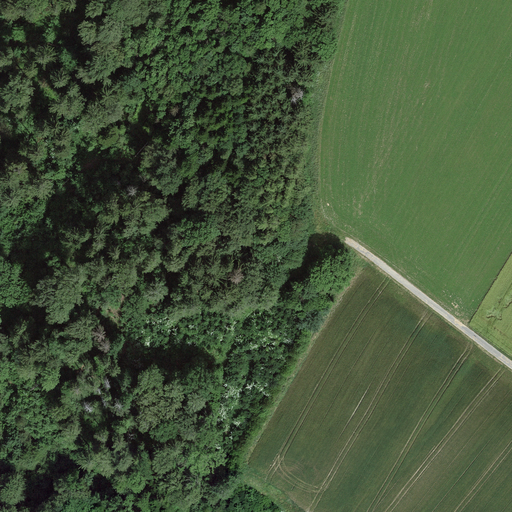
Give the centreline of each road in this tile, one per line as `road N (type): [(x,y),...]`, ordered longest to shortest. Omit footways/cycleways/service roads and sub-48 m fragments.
road 1 (track): [(184,511),(205,468),(237,329),(286,270),(333,236)]
road 2 (track): [(316,233),(345,237),(511,362)]
